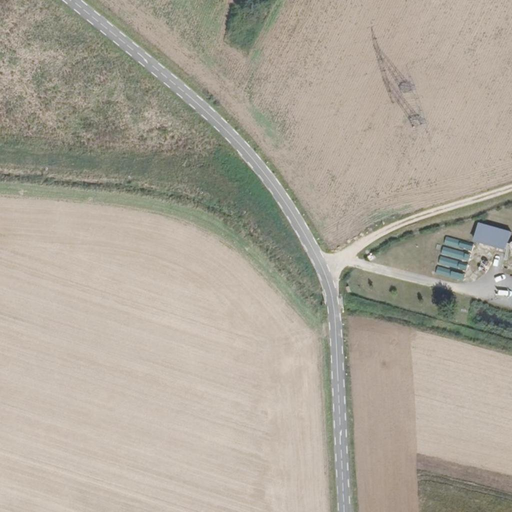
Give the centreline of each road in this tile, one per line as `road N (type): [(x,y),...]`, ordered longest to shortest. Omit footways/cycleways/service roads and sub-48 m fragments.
road 1 (tertiary): [(337,511),(335,308),(325,277),(217,120),(76,0)]
road 2 (track): [(511,189),(398,226),(325,277)]
